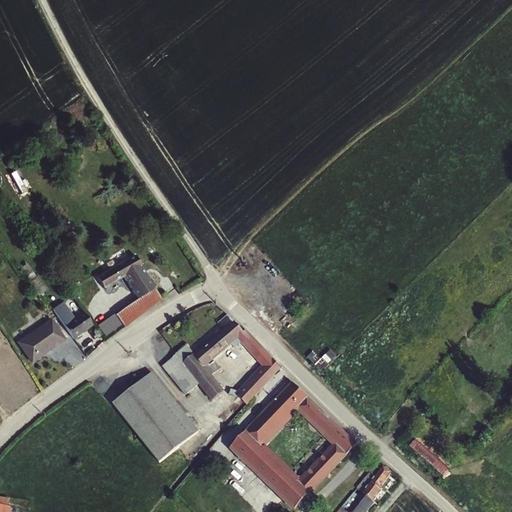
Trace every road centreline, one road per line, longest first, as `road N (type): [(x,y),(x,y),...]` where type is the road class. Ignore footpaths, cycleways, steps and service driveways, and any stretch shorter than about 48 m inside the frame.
road 1 (residential): [(41,0),(98,104),(218,286)]
road 2 (residential): [(451,511),(218,286)]
road 3 (track): [(445,71),(350,141),(233,251),(218,286)]
road 4 (residential): [(218,286),(155,320),(0,439)]
